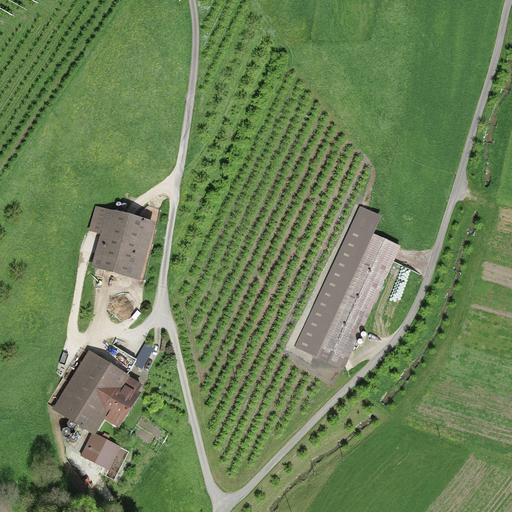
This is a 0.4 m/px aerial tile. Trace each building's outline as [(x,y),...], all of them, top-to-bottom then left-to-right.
[(89,231),(100,234),(107,209),(96,206),(89,231)] [(100,234),(92,267),(140,280),(156,222),(107,209),(100,234)] [(353,225),(294,344),(343,368),(402,249),(353,225)] [(158,389),(104,357),(71,411),(109,434),(119,416),(136,426),(158,389)] [(98,440),(87,459),(107,470),(118,452),(98,440)]
